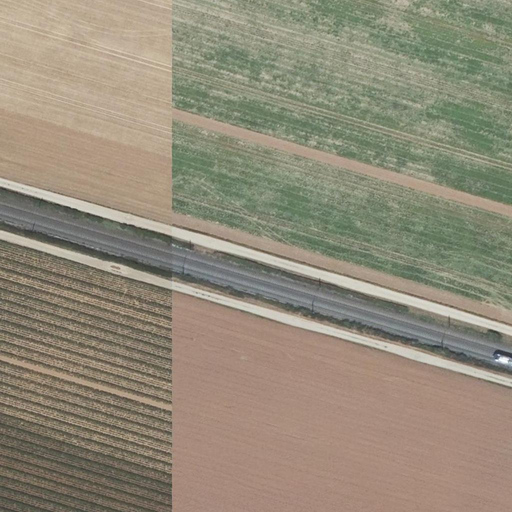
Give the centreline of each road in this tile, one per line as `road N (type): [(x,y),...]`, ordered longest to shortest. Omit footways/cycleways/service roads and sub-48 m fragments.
road 1 (track): [(0,181),(511,330)]
road 2 (track): [(511,385),(0,238)]
